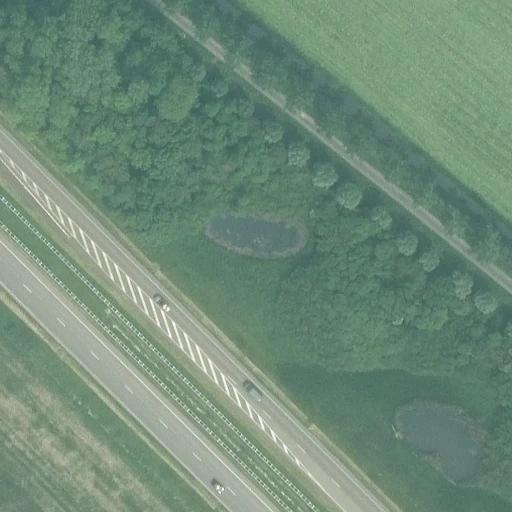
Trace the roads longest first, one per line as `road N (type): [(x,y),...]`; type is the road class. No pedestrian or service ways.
road 1 (trunk): [(365,511),(0,144)]
road 2 (unclassified): [(511,289),(148,0)]
road 3 (trunk): [(0,259),(254,511)]
